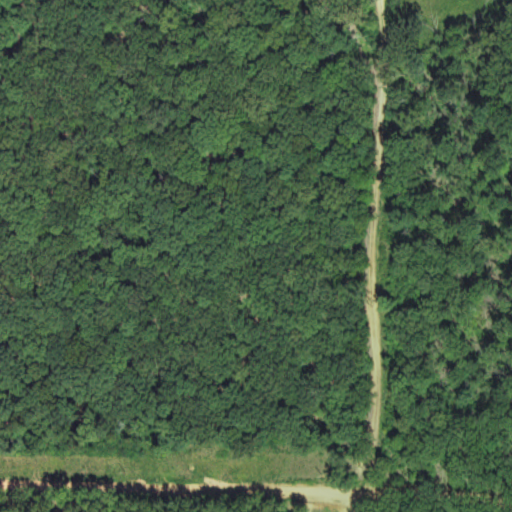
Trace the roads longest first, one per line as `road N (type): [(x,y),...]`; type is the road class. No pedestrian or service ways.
road 1 (residential): [(0,487),(352,494),(419,487),(511,504)]
road 2 (residential): [(396,488),(395,0)]
